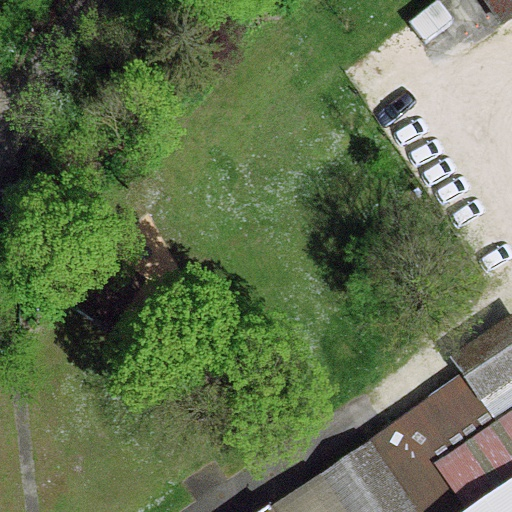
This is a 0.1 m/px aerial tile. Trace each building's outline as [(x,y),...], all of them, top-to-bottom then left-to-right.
[(511,0),(480,0),(497,24),(511,14),(511,0)] [(511,374),(511,326),(510,324),(452,365),(475,400),(511,374)] [(469,511),(511,482),(511,420),(437,472),(463,511),(469,511)] [(314,485),(332,511),(405,511),(364,451),(314,485)] [(511,511),(511,490),(480,511),(511,511)]
